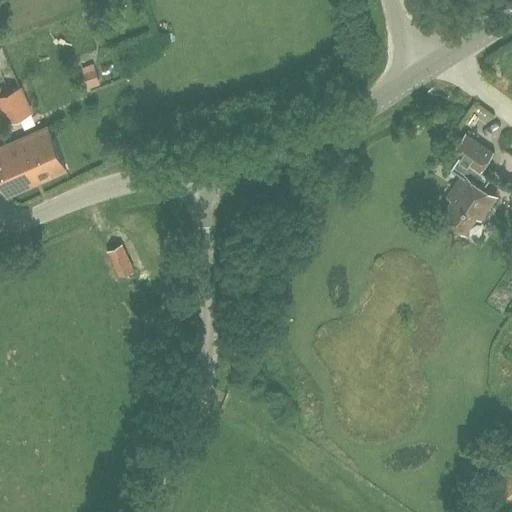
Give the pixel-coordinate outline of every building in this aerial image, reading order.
[(0,94),(0,116),(3,115),(6,123),(32,113),(22,85),(0,94)] [(0,181),(7,196),(66,170),(47,127),(0,148),(0,181)] [(451,167),(462,175),(453,188),(457,191),(442,214),(465,230),(476,213),(481,216),(496,194),(477,182),(484,172),(480,169),(492,152),(465,133),(453,152),(459,156),(451,167)] [(120,276),(135,268),(123,243),(108,250),(120,276)] [(170,347),(190,338),(178,312),(158,322),(170,347)]
